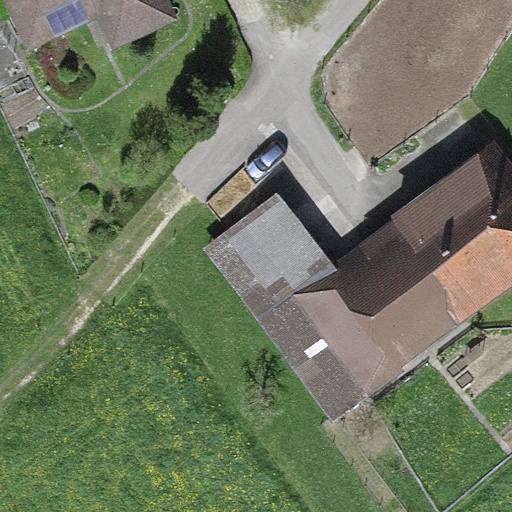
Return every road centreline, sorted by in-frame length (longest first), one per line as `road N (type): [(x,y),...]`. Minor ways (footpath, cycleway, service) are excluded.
road 1 (track): [(288,72),(0,395)]
road 2 (residential): [(248,0),(287,70),(346,0)]
